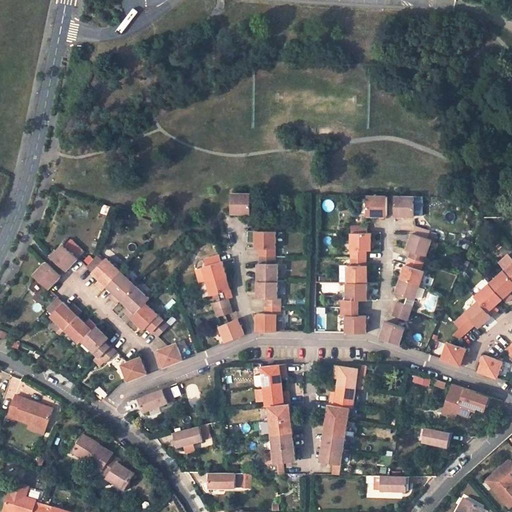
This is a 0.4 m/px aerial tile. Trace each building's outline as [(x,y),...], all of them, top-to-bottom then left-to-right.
[(251,214),(252,193),(232,193),(231,214),(251,214)] [(368,215),(389,215),(389,196),(369,195),(368,215)] [(416,216),(416,196),(396,196),(396,216),(416,216)] [(105,215),(112,217),(115,209),(108,206),(105,215)] [(277,231),(277,223),(261,223),(261,231),(277,231)] [(429,237),(432,231),(416,226),(414,232),(429,237)] [(257,231),(257,249),(261,249),(261,256),(277,256),(277,231),(261,231),(257,231)] [(368,257),(368,250),(372,250),(373,232),(368,232),(352,232),(352,257),(368,257)] [(414,232),(408,248),(413,250),(411,257),(426,262),(434,239),(429,237),(414,232)] [(71,239),(64,247),(77,259),(84,251),(71,239)] [(67,271),(78,260),(77,259),(64,247),(63,246),(53,257),(67,271)] [(99,255),(88,267),(87,268),(92,273),(104,260),(99,255)] [(222,262),(220,255),(204,259),(207,265),(204,267),(208,281),(228,276),(224,262),(222,262)] [(279,281),(279,264),(277,264),(277,256),(261,256),(261,264),(259,264),(259,281),(279,281)] [(352,257),(352,265),(349,265),(349,282),(369,282),(369,265),(368,265),(368,257),(352,257)] [(422,284),(427,271),(424,270),(426,262),(411,257),(408,264),(407,264),(403,278),(422,284)] [(98,278),(100,280),(96,284),(103,291),(106,288),(121,272),(106,258),(104,260),(92,273),(98,278)] [(47,263),(35,276),(50,290),(62,277),(47,263)] [(340,265),(340,282),(349,282),(349,265),(340,265)] [(508,301),(511,298),(511,293),(511,292),(511,291),(511,275),(506,270),(492,283),(505,298),(508,301)] [(114,295),(115,296),(113,299),(118,304),(121,301),(135,286),(121,272),(106,288),(114,295)] [(208,281),(212,296),(232,290),(228,276),(208,281)] [(403,278),(398,293),(417,299),(422,284),(403,278)] [(282,306),(282,299),(279,299),(279,281),(259,281),(259,299),(266,299),(266,306),(282,306)] [(361,307),(361,299),(368,300),(369,282),(349,282),(349,300),(344,299),(344,307),(361,307)] [(494,315),(499,310),(496,306),(498,304),(505,298),(492,283),(477,296),(480,300),(494,315)] [(128,309),(130,310),(127,313),(132,318),(147,303),(149,300),(135,286),(121,301),(128,309)] [(59,297),(48,309),(53,314),(64,303),(59,297)] [(231,306),(229,298),(214,303),(216,310),(231,306)] [(472,328),(477,323),(480,327),(494,315),(480,300),(461,316),(472,328)] [(412,313),(414,307),(399,302),(396,308),(412,313)] [(64,303),(53,314),(51,316),(66,330),(79,316),(82,313),(77,308),(74,311),(72,310),(64,303)] [(132,318),(145,330),(148,327),(153,332),(165,320),(147,303),(132,318)] [(216,310),(218,317),(234,312),(231,306),(216,310)] [(278,318),(278,314),(282,314),(282,306),(266,306),(266,314),(259,314),(259,331),(278,331),(278,330),(278,318)] [(367,332),(368,314),(361,314),(361,307),(344,307),(344,314),(348,314),(348,332),(367,332)] [(396,308),(394,316),(410,320),(412,313),(396,308)] [(97,326),(92,321),(87,325),(86,323),(79,316),(66,330),(80,344),(97,326)] [(466,333),(472,328),(461,316),(455,322),(466,333)] [(288,330),(288,318),(278,318),(278,330),(288,330)] [(246,335),(240,319),(221,327),(227,343),(246,335)] [(153,332),(159,337),(170,325),(165,320),(153,332)] [(402,343),(407,327),(388,322),(383,337),(402,343)] [(112,346),(107,341),(109,338),(97,326),(80,344),(93,356),(96,353),(102,358),(112,346)] [(0,330),(0,338),(6,342),(9,334),(0,330)] [(468,348),(455,343),(449,341),(443,357),(462,363),(466,353),(468,348)] [(166,367),(185,359),(178,343),(169,346),(160,350),(162,357),(166,367)] [(102,358),(107,363),(118,351),(112,346),(102,358)] [(481,369),(500,376),(505,361),(486,354),(481,369)] [(141,358),(130,362),(124,365),(130,381),(148,374),(141,358)] [(284,384),(289,384),(288,376),(282,376),(282,371),(281,364),(263,366),(265,386),(284,384)] [(356,388),(360,368),(342,366),(337,365),(336,372),(341,373),(340,379),(339,386),(356,388)] [(360,368),(356,388),(364,389),(368,366),(360,365),(360,368)] [(423,379),(414,376),(412,383),(421,385),(423,379)] [(445,381),(437,379),(435,384),(443,387),(445,381)] [(272,406),(291,404),(290,396),(285,396),(285,391),(284,384),(265,386),(267,406),(272,406)] [(452,384),(444,407),(456,411),(468,415),(470,411),(471,406),(477,408),(485,411),(490,397),(452,384)] [(140,397),(146,411),(177,400),(171,385),(140,397)] [(338,392),(337,398),(332,397),(331,405),(348,407),(353,408),(356,388),(339,386),(338,392)] [(107,396),(98,388),(92,395),(102,401),(107,396)] [(54,408),(17,394),(10,413),(17,416),(16,418),(34,425),(35,423),(47,427),(54,408)] [(274,420),(292,418),(291,404),(272,406),(274,420)] [(346,421),(348,407),(331,405),(329,419),(346,421)] [(456,411),(444,407),(442,413),(454,418),(456,411)] [(274,420),(264,421),(266,435),(275,434),(294,432),(292,418),(274,420)] [(327,433),(344,435),(346,421),(329,419),(327,433)] [(175,433),(179,447),(204,441),(201,426),(175,433)] [(425,427),(423,442),(449,447),(452,432),(425,427)] [(275,434),(277,448),(296,446),(294,432),(275,434)] [(342,449),(344,435),(327,433),(325,446),(342,449)] [(84,434),(83,436),(98,446),(100,444),(84,434)] [(83,436),(73,451),(103,470),(113,455),(114,453),(100,444),(98,446),(83,436)] [(278,463),(297,461),(296,446),(277,448),(278,463)] [(325,446),(322,461),(340,464),(342,449),(325,446)] [(108,478),(125,488),(135,473),(126,467),(118,462),(120,459),(113,455),(103,470),(102,472),(109,476),(108,478)] [(511,461),(511,460),(487,481),(507,504),(511,500),(511,461)] [(210,473),(209,487),(242,487),(242,473),(210,473)] [(375,475),(375,491),(407,491),(408,476),(375,475)] [(37,505),(38,499),(27,496),(30,486),(17,483),(12,485),(5,508),(19,511),(42,511),(44,507),(37,505)] [(481,511),(483,509),(464,498),(456,511),(481,511)]
